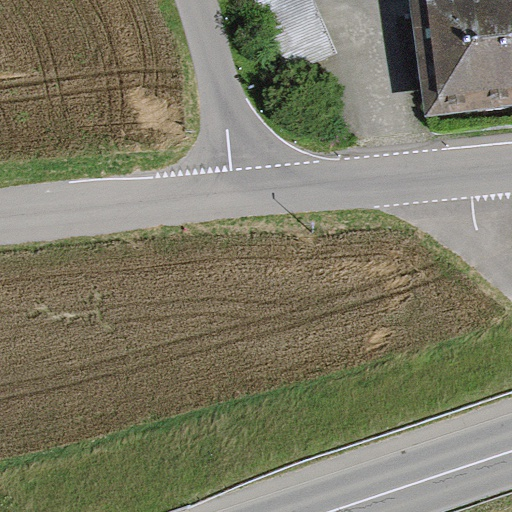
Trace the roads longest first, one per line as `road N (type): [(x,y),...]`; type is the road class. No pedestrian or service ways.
road 1 (unclassified): [(234,193),(511,167)]
road 2 (residential): [(234,193),(0,220)]
road 3 (unclassified): [(193,0),(218,76),(234,193)]
road 4 (primary): [(331,511),(511,454)]
